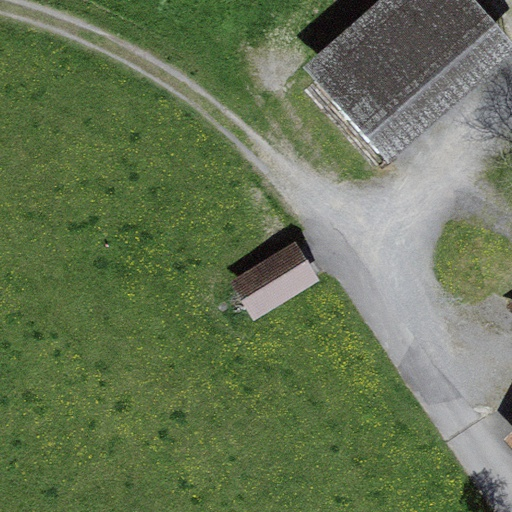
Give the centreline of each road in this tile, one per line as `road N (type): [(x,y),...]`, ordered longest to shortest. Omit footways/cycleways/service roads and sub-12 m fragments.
road 1 (track): [(9,0),(83,18),(195,81),(280,170),(320,229)]
road 2 (unclassified): [(511,496),(320,229)]
